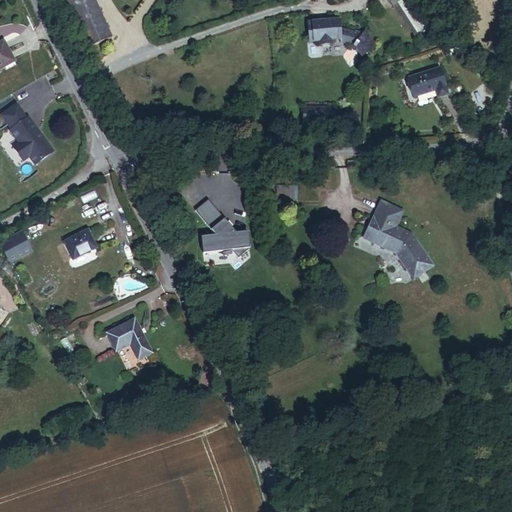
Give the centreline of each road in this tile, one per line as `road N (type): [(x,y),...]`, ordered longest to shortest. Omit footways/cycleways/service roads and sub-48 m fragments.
road 1 (unclassified): [(506,136),(470,149),(110,162)]
road 2 (tertiary): [(267,511),(218,386),(110,162)]
road 3 (tertiary): [(110,162),(33,0)]
road 4 (unclassified): [(511,266),(500,221),(506,136)]
